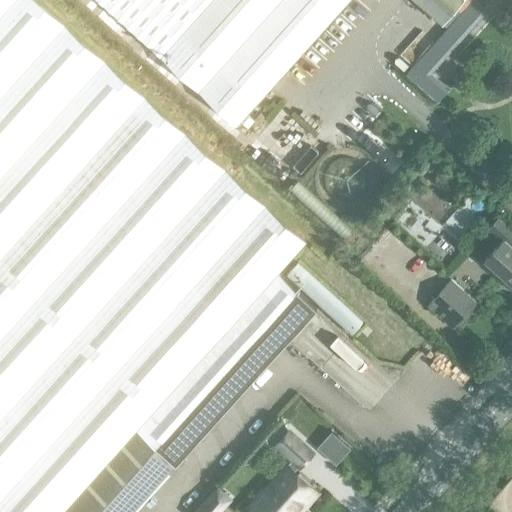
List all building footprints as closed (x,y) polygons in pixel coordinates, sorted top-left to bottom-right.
[(305,240),(37,0),(0,0),(0,511),(130,511),(176,461),(317,305),(278,271),(305,240)] [(347,0),(100,0),(101,1),(237,123),(347,1),(347,0)] [(485,5),(479,0),(472,0),(408,72),(438,100),(447,90),(425,71),(485,5)] [(417,0),(419,1),(442,22),(461,1),(462,0),(417,0)] [(260,122),(265,116),(260,111),(254,117),(260,122)] [(296,180),(289,187),(343,235),(350,228),(296,180)] [(511,223),(500,212),(486,227),(493,233),(476,251),(485,258),(511,283),(511,223)] [(454,326),(476,301),(450,278),(427,302),(454,326)] [(318,444),(337,461),(353,444),(333,427),(318,444)] [(287,430),(277,441),(300,461),(310,450),(287,430)] [(287,463),(253,501),(265,511),(298,511),(317,491),(287,463)] [(214,511),(205,503),(204,502),(195,511),(214,511)]
